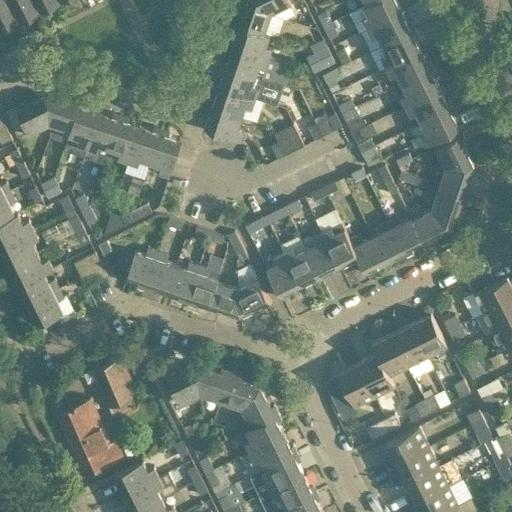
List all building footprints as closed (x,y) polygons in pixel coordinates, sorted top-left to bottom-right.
[(0,0),(0,29),(20,19),(10,0),(0,0)] [(41,9),(36,0),(10,0),(20,19),(41,9)] [(58,0),(36,0),(41,9),(58,0)] [(265,30),(272,10),(260,0),(247,0),(243,13),(240,12),(236,21),(265,31),(265,30)] [(305,0),(260,0),(272,10),(287,2),(290,9),(306,1),(305,0)] [(371,0),(367,2),(364,3),(369,13),(363,16),(368,26),(402,9),(397,0),(371,0)] [(326,8),(318,12),(324,24),(332,21),(326,8)] [(383,42),(414,27),(410,19),(407,21),(402,9),(368,26),(372,36),(378,33),(383,42)] [(274,35),(269,34),(270,32),(265,30),(265,31),(236,21),(234,29),(237,31),(233,43),(269,55),(272,45),(271,44),(274,35)] [(338,33),(332,21),(324,24),(330,37),(338,33)] [(418,34),(414,27),(383,42),(388,52),(382,55),(387,65),(421,48),(415,36),(418,34)] [(292,63),(269,55),(233,43),(229,56),(225,54),(223,62),(261,75),(285,83),(292,63)] [(331,52),(328,45),(315,52),(318,59),(331,52)] [(344,45),(337,49),(343,62),(351,58),(344,45)] [(427,59),(421,48),(387,65),(392,74),(398,71),(402,81),(433,65),(430,58),(427,59)] [(335,60),(331,52),(318,59),(322,66),(335,60)] [(258,86),(261,75),(223,62),(220,70),(223,71),(219,84),(255,96),(259,86),(258,86)] [(437,73),(433,65),(402,81),(407,91),(401,94),(406,103),(440,86),(434,74),(437,73)] [(340,73),(336,66),(323,72),(327,80),(340,73)] [(252,106),(255,96),(219,84),(215,97),(211,95),(209,103),(242,114),(245,104),(252,106)] [(446,98),(440,86),(406,103),(411,113),(417,110),(422,120),(453,104),(449,96),(446,98)] [(50,120),(48,92),(27,102),(25,99),(5,109),(18,134),(28,129),(29,130),(50,120)] [(70,127),(79,99),(71,96),(70,99),(48,92),(50,120),(70,127)] [(342,111),(356,104),(352,96),(338,103),(342,111)] [(87,145),(99,109),(87,105),(88,102),(79,99),(70,127),(68,132),(79,136),(77,142),(87,145)] [(239,125),(242,114),(209,103),(206,111),(209,112),(205,126),(241,138),(245,127),(239,125)] [(359,112),(356,104),(342,111),(346,118),(359,112)] [(456,111),(453,104),(422,120),(426,129),(420,132),(426,143),(460,125),(453,113),(456,111)] [(110,146),(121,113),(113,110),(112,113),(99,109),(87,145),(98,149),(100,143),(109,146),(110,146)] [(342,124),(335,110),(328,114),(335,128),(342,124)] [(0,112),(0,139),(2,142),(12,137),(0,112)] [(128,159),(140,123),(128,119),(129,116),(121,113),(110,146),(120,149),(118,156),(128,159)] [(317,120),(309,123),(316,137),(323,134),(317,120)] [(298,129),(297,129),(294,122),(275,131),(279,138),(286,152),(305,143),(298,129)] [(151,160),(162,127),(154,124),(153,127),(140,123),(128,159),(138,163),(140,156),(151,160)] [(170,173),(182,137),(169,133),(170,129),(162,127),(151,160),(161,163),(159,169),(170,173)] [(462,131),(444,140),(436,144),(446,165),(474,162),(464,141),(467,140),(462,131)] [(375,143),(371,135),(358,142),(362,149),(375,143)] [(286,152),(279,138),(271,142),(278,156),(286,152)] [(379,150),(375,143),(362,149),(366,157),(379,150)] [(10,150),(17,163),(24,160),(17,147),(10,150)] [(409,150),(396,157),(400,164),(413,157),(409,150)] [(30,173),(24,160),(17,163),(23,176),(30,173)] [(386,162),(379,166),(385,179),(392,175),(386,162)] [(466,185),(474,162),(446,165),(439,185),(467,195),(470,186),(466,185)] [(367,173),(363,165),(351,171),(356,179),(367,173)] [(413,180),(415,173),(402,168),(399,175),(413,180)] [(429,178),(415,173),(413,180),(427,185),(429,178)] [(55,175),(41,181),(45,189),(58,182),(55,175)] [(398,189),(392,175),(385,179),(391,192),(398,189)] [(339,187),(335,179),(323,185),(327,193),(339,187)] [(0,194),(11,189),(7,180),(1,183),(0,181),(0,194)] [(62,189),(58,182),(45,189),(49,196),(62,189)] [(327,193),(323,185),(311,191),(315,199),(327,193)] [(464,204),(467,195),(439,185),(432,206),(453,225),(460,203),(464,204)] [(29,189),(36,203),(43,200),(36,186),(29,189)] [(0,219),(18,210),(15,211),(10,202),(16,199),(11,189),(0,194),(0,219)] [(84,192),(76,196),(82,209),(90,205),(84,192)] [(74,206),(68,193),(60,197),(66,210),(74,206)] [(303,205),(299,197),(285,204),(290,212),(303,205)] [(152,209),(148,201),(135,207),(139,215),(152,209)] [(270,221),(290,212),(285,204),(266,213),(270,221)] [(97,218),(90,205),(82,209),(89,222),(97,218)] [(453,225),(432,206),(412,216),(425,243),(434,239),(432,236),(453,225)] [(139,215),(135,207),(122,214),(126,222),(139,215)] [(0,243),(34,227),(29,217),(23,220),(18,210),(0,219),(0,243)] [(84,226),(77,213),(70,217),(76,230),(84,226)] [(250,231),(270,221),(266,213),(246,223),(250,231)] [(425,243),(412,216),(412,214),(401,219),(398,213),(388,218),(405,253),(425,243)] [(182,227),(184,220),(170,215),(168,222),(182,227)] [(405,253),(388,218),(379,223),(382,229),(373,234),(386,262),(405,253)] [(360,258),(353,243),(354,243),(351,237),(345,226),(342,220),(332,225),(322,230),(339,264),(351,258),(352,261),(359,258),(360,258)] [(209,236),(211,229),(197,224),(195,232),(209,236)] [(90,239),(84,226),(76,230),(85,248),(93,245),(90,239)] [(6,265),(38,249),(33,239),(39,236),(34,227),(0,243),(6,255),(2,257),(6,265)] [(225,233),(224,233),(211,229),(209,236),(222,241),(225,233)] [(235,229),(229,232),(235,245),(242,242),(235,229)] [(339,264),(322,230),(313,235),(316,241),(306,245),(321,277),(329,273),(327,270),(339,264)] [(386,262),(373,234),(363,239),(360,233),(351,237),(354,243),(353,243),(360,258),(359,258),(367,272),(386,262)] [(113,248),(107,238),(99,242),(104,253),(113,248)] [(249,255),(242,242),(235,245),(242,258),(249,255)] [(321,277),(306,245),(296,250),(293,244),(284,249),(300,283),(312,278),(314,281),(321,277)] [(146,286),(158,249),(148,246),(146,252),(135,249),(125,279),(146,286)] [(42,258),(38,249),(6,265),(10,272),(13,270),(19,282),(16,283),(16,284),(44,270),(53,266),(48,255),(42,258)] [(108,274),(99,256),(95,249),(84,255),(97,280),(108,274)] [(166,293),(176,263),(166,259),(169,253),(158,249),(146,286),(166,293)] [(300,283),(284,249),(274,254),(277,260),(267,265),(282,296),(290,292),(289,289),(300,283)] [(97,280),(84,255),(74,260),(87,285),(97,280)] [(187,299),(199,263),(189,260),(187,266),(176,263),(166,293),(187,299)] [(271,302),(252,261),(237,269),(238,285),(240,314),(261,303),(262,306),(271,302)] [(217,277),(218,277),(220,270),(199,263),(187,299),(208,306),(217,277)] [(490,267),(468,278),(484,309),(511,295),(511,282),(507,273),(495,279),(490,267)] [(26,303),(60,286),(55,276),(49,279),(44,270),(16,284),(26,303)] [(240,314),(238,285),(218,278),(218,277),(217,277),(208,306),(217,309),(218,306),(240,314)] [(64,295),(60,286),(26,303),(36,323),(64,309),(58,299),(64,295)] [(511,320),(511,295),(484,309),(494,329),(511,320)] [(431,311),(411,321),(428,354),(448,344),(431,311)] [(455,312),(451,314),(449,311),(442,315),(448,327),(460,322),(455,312)] [(511,320),(494,329),(504,349),(511,345),(511,320)] [(428,354),(411,321),(392,331),(409,364),(428,354)] [(465,331),(460,322),(448,327),(453,337),(465,331)] [(409,364),(392,331),(372,341),(377,351),(394,384),(395,384),(390,373),(409,364)] [(394,384),(377,351),(358,361),(374,394),(394,384)] [(463,357),(468,366),(479,361),(475,351),(463,357)] [(136,404),(116,357),(94,366),(110,404),(114,413),(136,404)] [(374,394),(358,361),(338,371),(355,404),(374,394)] [(484,370),(479,361),(468,366),(472,376),(484,370)] [(176,369),(159,378),(165,389),(172,385),(180,401),(200,391),(198,362),(177,373),(176,369)] [(221,398),(231,369),(222,366),(220,370),(198,362),(200,391),(221,398)] [(242,405),(261,383),(239,376),(240,372),(231,369),(221,398),(242,405)] [(460,394),(470,389),(464,378),(455,383),(460,394)] [(271,404),(261,383),(242,405),(251,424),(278,411),(274,403),(271,404)] [(482,396),(487,405),(499,399),(494,390),(482,396)] [(434,393),(425,397),(431,409),(440,404),(434,393)] [(91,395),(76,402),(58,410),(85,473),(103,465),(108,462),(124,456),(117,438),(111,441),(91,395)] [(431,409),(425,397),(416,402),(421,413),(431,409)] [(503,409),(499,399),(487,405),(492,414),(503,409)] [(467,413),(472,422),(484,416),(479,407),(467,413)] [(282,419),(278,411),(251,424),(246,426),(251,437),(245,440),(250,449),(284,432),(279,420),(282,419)] [(395,411),(383,417),(390,429),(401,423),(395,411)] [(488,426),(484,416),(472,422),(477,431),(488,426)] [(390,429),(383,417),(365,425),(372,438),(390,429)] [(184,426),(187,433),(200,426),(197,420),(184,426)] [(396,460),(429,443),(419,423),(386,440),(396,460)] [(204,434),(200,426),(187,433),(191,441),(204,434)] [(498,436),(502,444),(503,445),(511,440),(511,435),(509,430),(498,436)] [(266,466),(297,450),(293,443),(290,444),(284,432),(250,449),(240,454),(250,474),(266,466)] [(189,451),(182,438),(174,442),(181,455),(189,451)] [(196,453),(209,446),(205,438),(192,445),(196,453)] [(511,452),(511,440),(503,445),(506,453),(507,455),(508,455),(511,452)] [(406,479),(439,463),(429,443),(396,460),(406,479)] [(502,444),(490,449),(495,459),(506,453),(503,445),(502,444)] [(301,458),(297,450),(266,466),(271,475),(265,478),(269,488),(304,471),(298,459),(301,458)] [(511,462),(508,455),(507,455),(506,453),(495,459),(500,468),(511,462)] [(200,459),(206,471),(215,467),(209,455),(200,459)] [(130,463),(112,472),(116,480),(119,479),(125,491),(159,474),(154,464),(148,467),(143,457),(130,463)] [(415,499),(449,482),(439,463),(406,479),(415,499)] [(187,468),(193,481),(202,477),(195,464),(187,468)] [(222,480),(215,467),(206,471),(213,485),(222,480)] [(163,496),(177,489),(168,470),(159,474),(125,491),(131,502),(128,504),(132,511),(163,496)] [(285,504),(316,489),(313,481),(310,483),(304,471),(269,488),(259,493),(264,503),(280,495),(285,504)] [(208,489),(202,477),(193,481),(200,494),(208,489)] [(422,511),(436,511),(458,501),(449,482),(415,499),(422,511)] [(320,496),(316,489),(285,504),(288,511),(318,511),(323,510),(317,498),(320,496)] [(228,493),(219,497),(225,510),(234,505),(228,493)] [(178,511),(174,503),(168,506),(163,496),(132,511),(131,511),(178,511)] [(463,511),(458,501),(436,511),(463,511)]
